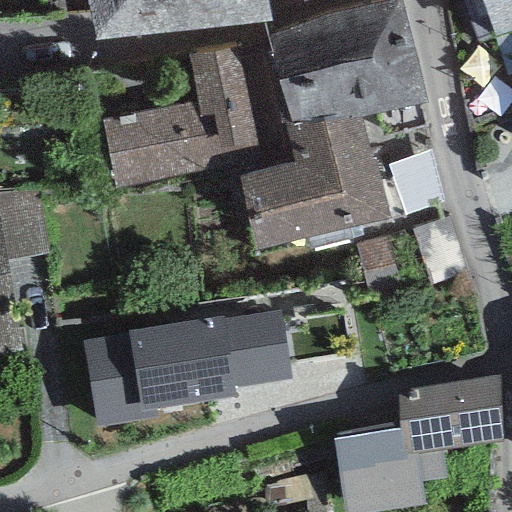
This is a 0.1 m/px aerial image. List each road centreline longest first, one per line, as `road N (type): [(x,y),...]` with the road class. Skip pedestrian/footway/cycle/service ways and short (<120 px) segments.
road 1 (residential): [(0,501),(368,390),(507,367)]
road 2 (secondary): [(0,48),(232,36),(334,0)]
road 3 (residential): [(424,0),(454,155),(503,323)]
